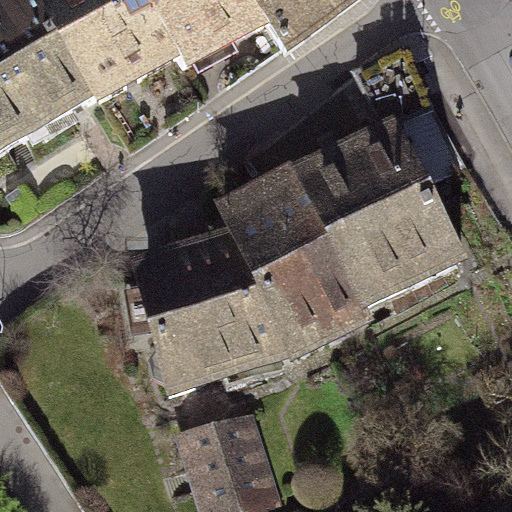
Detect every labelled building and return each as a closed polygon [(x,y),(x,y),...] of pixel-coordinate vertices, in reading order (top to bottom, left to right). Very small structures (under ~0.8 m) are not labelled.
[(27,0),(0,0),(0,150),(89,96),(27,0)] [(93,103),(169,58),(134,0),(27,0),(89,96),(93,103)] [(176,69),(257,27),(241,0),(134,0),(169,58),(176,69)] [(241,0),(257,27),(278,55),(350,0),(241,0)] [(401,48),(348,78),(375,132),(382,128),(394,151),(409,143),(424,181),(449,172),(401,48)] [(375,132),(209,222),(220,241),(280,358),(455,265),(413,188),(424,181),(409,143),(394,151),(382,128),(375,132)] [(220,241),(140,270),(162,397),(280,358),(220,241)] [(248,418),(179,438),(201,511),(261,511),(274,508),(248,418)]
